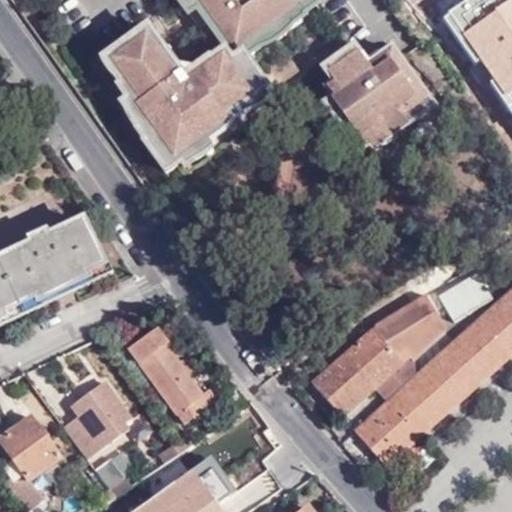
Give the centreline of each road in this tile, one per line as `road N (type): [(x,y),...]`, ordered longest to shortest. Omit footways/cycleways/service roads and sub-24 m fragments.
road 1 (tertiary): [(0,18),(178,280)]
road 2 (tertiary): [(178,280),(374,511)]
road 3 (residential): [(0,369),(178,280)]
